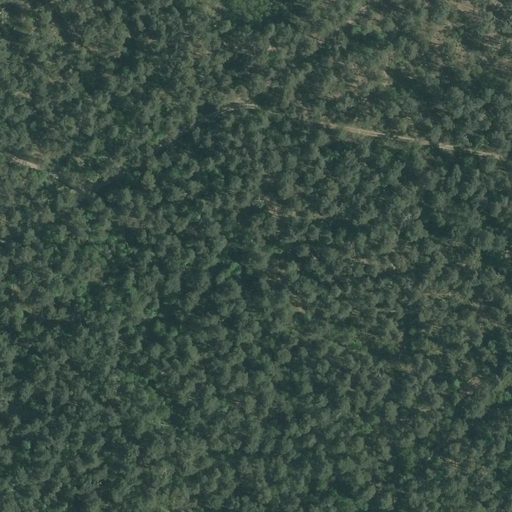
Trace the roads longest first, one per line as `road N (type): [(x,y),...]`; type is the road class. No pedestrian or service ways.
road 1 (track): [(376,0),(235,106),(92,189)]
road 2 (track): [(235,106),(511,161)]
road 3 (track): [(385,511),(449,438),(511,406)]
